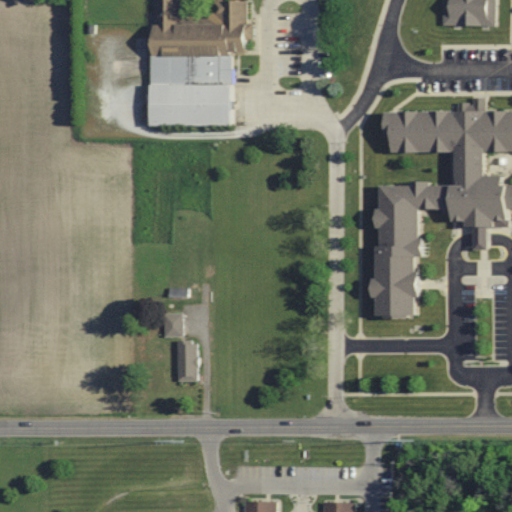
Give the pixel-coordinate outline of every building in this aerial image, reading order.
[(235,126),(238,51),(253,52),(254,23),(250,23),(250,1),(231,0),(215,0),(215,19),(191,18),(191,0),(155,0),(151,124),(235,126)] [(498,26),(498,0),(445,0),(445,25),(498,26)] [(511,182),(509,183),(509,174),(491,174),(491,150),(511,149),(511,108),(390,111),(390,136),(397,135),(398,151),(461,150),(462,183),(381,184),(383,317),(421,316),(421,297),(425,297),(424,256),(427,256),(427,208),(457,208),(458,226),(479,225),(479,249),(493,248),(492,226),(511,225),(511,182)] [(187,335),(186,313),(167,313),(168,336),(187,335)] [(202,340),(181,340),(180,380),(201,380),(202,340)] [(247,511),(357,511),(357,502),(326,502),(326,511),(278,511),(279,501),(247,501),(247,511)]
